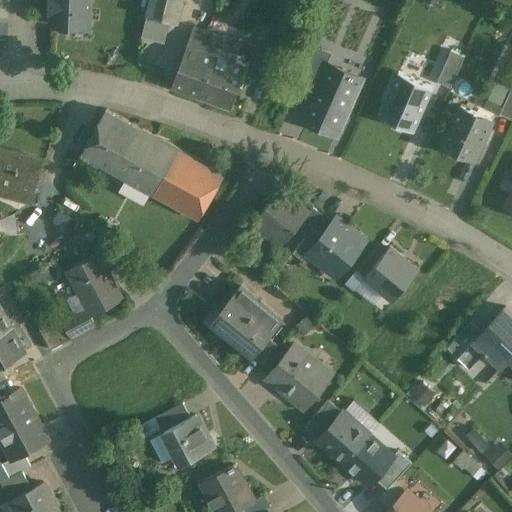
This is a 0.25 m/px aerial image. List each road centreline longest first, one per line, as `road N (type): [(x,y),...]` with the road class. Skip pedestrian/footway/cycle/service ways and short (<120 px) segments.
road 1 (residential): [(155,311),(46,367),(114,503)]
road 2 (residential): [(16,79),(103,86),(275,150)]
road 3 (residential): [(155,311),(328,511)]
road 4 (residential): [(275,150),(391,199),(511,267)]
road 5 (residential): [(275,150),(155,311)]
